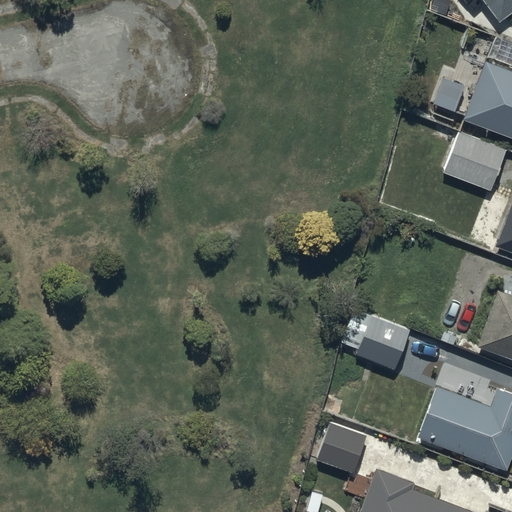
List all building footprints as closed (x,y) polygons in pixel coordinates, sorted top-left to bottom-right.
[(511,0),(485,0),(498,16),(511,5),(511,0)] [(511,63),(511,65),(483,55),(462,113),(511,131),(511,63)] [(464,79),(442,70),(431,96),(453,105),(464,79)] [(506,144),(456,127),(442,169),(491,185),(496,170),(500,172),(508,149),(504,148),(506,144)] [(511,196),(495,241),(511,248),(511,196)] [(511,289),(497,284),(477,339),(511,352),(511,289)] [(368,312),(355,349),(395,363),(408,326),(368,312)] [(491,399),(435,379),(417,429),(509,461),(511,452),(511,388),(497,383),(491,399)] [(364,431),(329,418),(315,455),(351,467),(364,431)] [(376,461),(356,511),(488,511),(412,482),(414,476),(376,461)]
